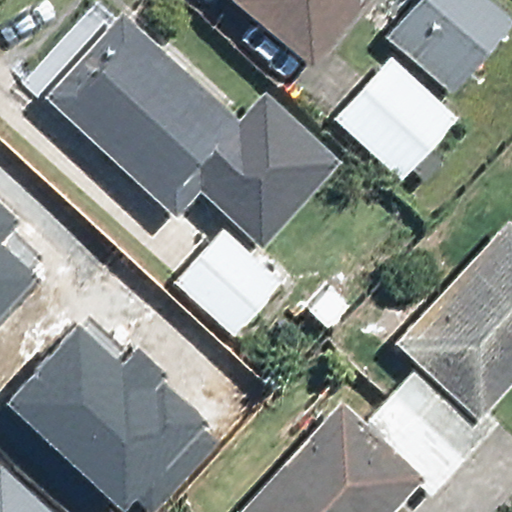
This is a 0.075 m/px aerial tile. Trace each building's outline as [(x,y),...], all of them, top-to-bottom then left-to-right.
[(386,0),(246,0),(328,86),(386,0)] [(511,24),(511,5),(506,0),(411,0),(384,27),(448,89),(511,24)] [(129,5),(34,106),(157,220),(202,172),(269,234),(336,162),(265,96),(247,116),(129,5)] [(460,106),(386,41),(327,108),(401,173),(460,106)] [(0,322),(39,281),(0,245),(0,239),(16,221),(0,206),(0,322)] [(511,350),(511,233),(493,216),(390,332),(467,401),(511,350)] [(285,274),(218,217),(171,272),(238,329),(285,274)] [(79,323),(0,413),(114,511),(132,511),(134,511),(135,511),(153,511),(214,443),(152,389),(163,376),(132,350),(123,360),(79,323)] [(398,511),(426,483),(332,397),(226,511),(398,511)] [(41,511),(0,473),(0,511),(41,511)]
